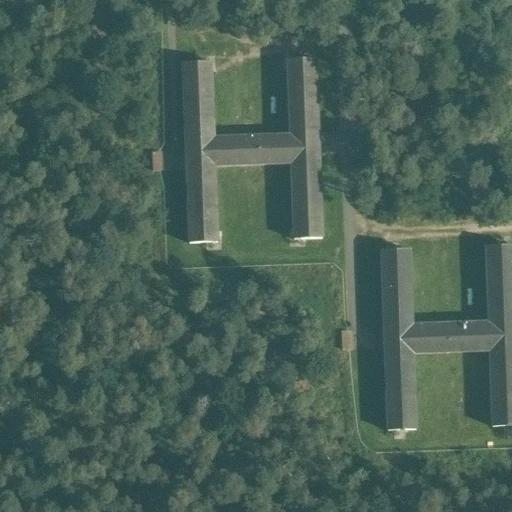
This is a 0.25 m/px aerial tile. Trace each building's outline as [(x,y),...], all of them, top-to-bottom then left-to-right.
[(290,137),(212,140),(210,65),(183,65),(185,139),(184,139),(186,171),(187,171),(189,244),(216,243),(213,167),(291,164),(294,240),(321,239),(318,166),(319,166),(318,134),(317,134),(314,61),(288,62),(290,137)] [(364,125),(354,125),(355,144),(365,144),(364,125)] [(162,153),(152,153),(153,172),(163,172),(162,153)] [(489,325),(411,328),(408,252),(381,253),(384,326),(383,326),(384,358),(385,358),(388,431),(415,430),(412,355),(490,352),(492,428),(511,426),(511,248),(486,249),(489,325)] [(351,332),(341,332),(341,351),(351,351),(351,332)]
